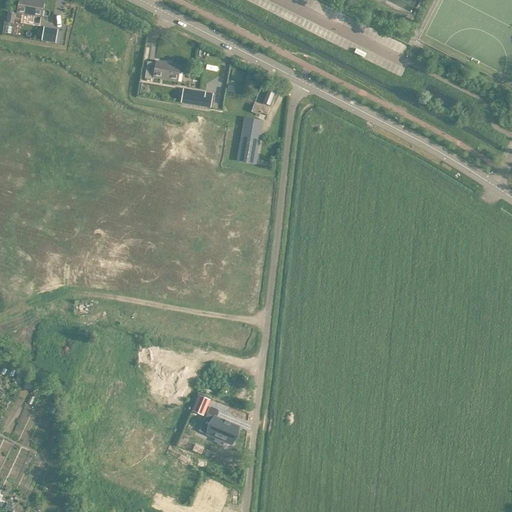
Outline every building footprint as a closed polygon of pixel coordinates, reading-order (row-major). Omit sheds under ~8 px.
[(17,0),(16,13),(40,17),(43,0),(42,0),(17,0)] [(56,29),(43,26),(41,40),(54,42),(56,29)] [(151,79),(151,77),(176,81),(179,64),(155,60),(154,62),(146,61),(144,77),(151,79)] [(250,111),(258,114),(259,111),(266,114),(269,105),(270,105),(275,92),(260,86),(250,111)] [(179,102),(209,107),(212,93),(186,88),(182,88),(181,89),(180,95),(179,102)] [(235,161),(254,164),(262,120),(243,117),(235,161)] [(26,376),(23,382),(30,385),(33,379),(26,376)] [(198,395),(192,410),(200,414),(207,399),(198,395)] [(206,412),(201,424),(209,427),(206,433),(215,437),(213,440),(221,443),(222,440),(230,443),(237,426),(229,422),(229,421),(228,421),(228,422),(225,420),(224,419),(223,420),(216,417),(206,412)]
